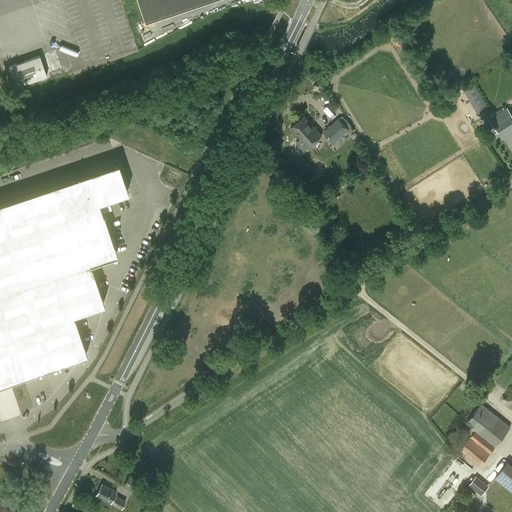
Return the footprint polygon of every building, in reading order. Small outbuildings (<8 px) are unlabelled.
[(137,0),(145,20),(202,0),(137,0)] [(15,86),(47,76),(40,56),(8,66),(15,86)] [(486,104),(476,110),(479,116),(489,109),(486,104)] [(498,133),(511,124),(511,114),(507,107),(489,119),(498,133)] [(290,127),(300,139),(296,143),(303,151),(321,135),(303,115),(290,127)] [(323,131),(334,143),(348,130),(351,133),(354,130),(351,126),(352,125),(343,115),(339,118),(338,118),(323,131)] [(0,382),(87,353),(73,313),(104,303),(90,262),(117,253),(99,201),(128,191),(118,162),(0,201),(0,382)] [(511,427),(488,408),(482,404),(467,423),(476,430),(461,449),(481,465),(511,427)] [(511,490),(511,464),(507,461),(495,477),(511,490)] [(139,495),(145,483),(129,475),(123,487),(139,495)] [(469,485),(481,496),(490,486),(479,475),(469,485)] [(122,509),(126,501),(114,495),(116,491),(102,483),(95,495),(122,509)]
